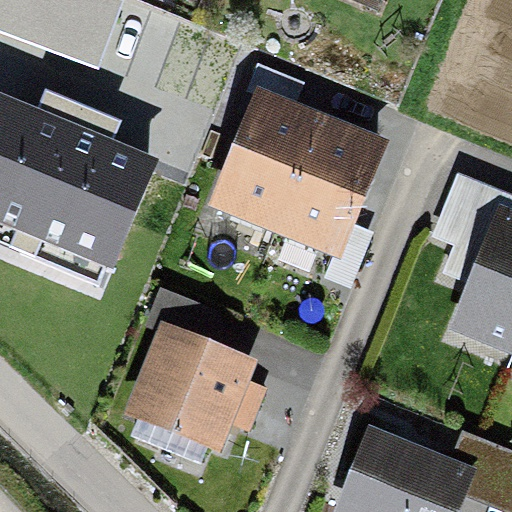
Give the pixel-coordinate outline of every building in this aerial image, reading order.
[(382,0),(324,0),(376,19),(382,0)] [(0,42),(0,95),(26,70),(0,42)] [(281,233),(318,139),(267,119),(230,213),(281,233)] [(318,139),(281,233),(330,252),(367,158),(318,139)] [(511,341),(511,220),(508,219),(511,207),(511,197),(459,178),(438,235),(485,253),(460,323),(511,341)] [(258,359),(167,321),(129,413),(221,450),(258,359)] [(458,462),(368,428),(336,511),(460,511),(466,497),(506,511),(511,511),(511,455),(466,438),(458,462)]
